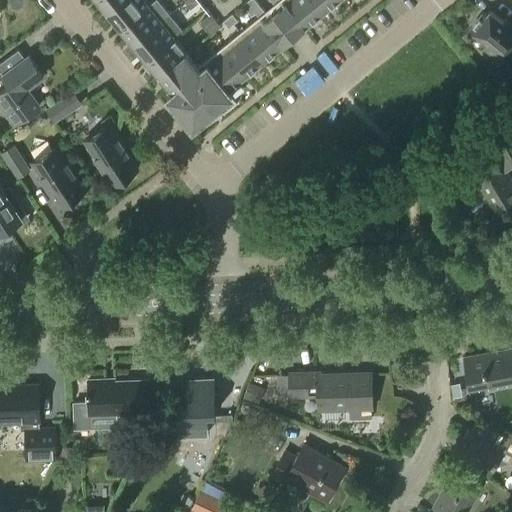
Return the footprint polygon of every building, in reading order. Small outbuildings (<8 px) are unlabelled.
[(97,0),(172,91),(167,96),(193,127),(207,115),(210,118),(219,110),(216,107),(232,95),(228,90),(284,45),(281,41),(286,37),(264,11),(255,0),(247,0),(242,4),(251,14),(254,12),(258,16),(202,62),(190,48),(188,50),(178,37),(176,39),(174,37),(182,30),(170,14),(169,15),(164,8),(156,14),(144,0),(97,0)] [(198,0),(185,0),(184,1),(197,17),(207,9),(198,0)] [(271,0),(274,3),(295,29),(300,25),(303,29),(338,0),(271,0)] [(483,12),(470,28),(486,41),(482,46),(502,62),(511,48),(511,25),(511,27),(489,10),(486,14),(483,12)] [(210,13),(200,22),(210,34),(220,26),(210,13)] [(232,13),(223,20),(228,27),(238,19),(232,13)] [(0,70),(10,84),(0,91),(0,103),(14,123),(39,104),(28,89),(45,77),(29,55),(25,57),(18,48),(0,61),(0,70)] [(73,91),(47,109),(54,120),(81,103),(73,91)] [(472,105),(444,123),(452,137),(481,119),(472,105)] [(109,124),(85,140),(95,155),(103,168),(114,183),(137,168),(127,153),(128,153),(118,137),(117,137),(109,124)] [(480,144),(464,153),(470,163),(469,164),(501,219),(511,213),(511,179),(510,176),(507,178),(491,151),(503,144),(491,124),(474,134),(480,144)] [(11,141),(0,148),(0,149),(17,176),(29,168),(11,141)] [(56,146),(32,161),(41,174),(40,175),(51,190),(61,205),(84,189),(74,174),(74,173),(66,161),(56,146)] [(4,189),(0,182),(0,230),(9,225),(11,228),(23,220),(21,217),(22,216),(14,204),(20,200),(10,185),(4,189)] [(511,348),(463,357),(468,385),(511,377),(511,348)] [(319,372),(290,373),(290,395),(318,394),(319,408),(349,407),(349,419),(371,419),(370,374),(334,376),(334,374),(319,374),(319,372)] [(182,412),(177,413),(178,428),(183,433),(208,432),(207,412),(214,412),(213,377),(186,379),(187,402),(182,402),(182,412)] [(463,395),(460,378),(451,380),(454,397),(463,395)] [(89,390),(87,390),(87,402),(89,402),(90,414),(137,412),(137,416),(151,416),(149,380),(107,381),(107,379),(88,379),(89,390)] [(250,382),(244,398),(260,404),(262,398),(266,400),(270,390),(250,382)] [(38,383),(0,384),(0,421),(40,420),(38,383)] [(474,433),(463,455),(492,470),(498,458),(511,465),(511,442),(478,426),(475,433),(474,433)] [(54,428),(26,429),(27,459),(55,458),(54,428)] [(285,450),(271,476),(286,484),(288,480),(326,500),(329,495),(331,496),(337,483),(336,483),(345,467),(303,444),(296,457),(285,450)] [(445,485),(433,507),(441,511),(440,511),(466,511),(480,487),(451,471),(443,484),(445,485)] [(193,505),(190,511),(216,511),(221,502),(199,492),(198,495),(193,505)]
